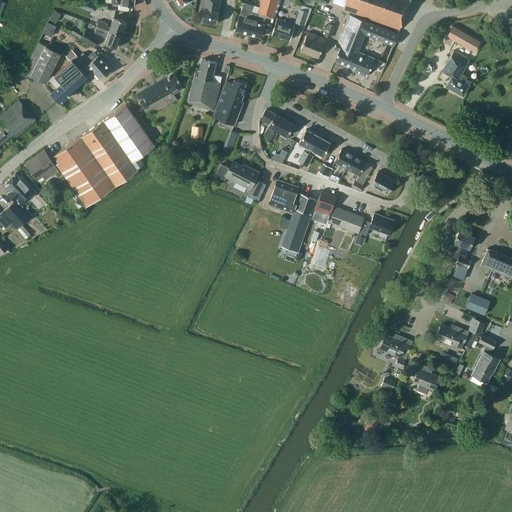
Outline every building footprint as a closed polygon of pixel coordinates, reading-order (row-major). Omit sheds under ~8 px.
[(85,0),(80,0),(78,7),(92,12),(95,3),(85,0)] [(205,0),(202,21),(216,24),(220,0),(205,0)] [(240,15),(235,30),(261,37),(264,24),(266,16),(272,18),(273,17),(277,0),(261,0),(261,3),(260,7),(253,5),(244,2),(240,15)] [(410,0),(346,0),(343,9),(400,29),(410,0)] [(304,25),(309,11),(300,8),(295,22),(304,25)] [(55,9),(51,19),(59,22),(63,12),(55,9)] [(398,34),(349,14),(338,43),(337,42),(334,49),(339,51),(335,60),(360,70),(359,73),(366,76),(368,74),(375,58),(358,51),(365,34),(393,46),(398,34)] [(126,28),(127,24),(126,23),(126,21),(114,17),(110,27),(107,26),(108,23),(99,20),(97,26),(121,35),(124,28),(126,28)] [(272,34),(290,40),(295,25),(286,22),(287,21),(277,18),(272,34)] [(48,22),(43,33),(51,37),(56,26),(48,22)] [(324,36),(331,38),(335,26),(329,24),(324,36)] [(117,48),(121,35),(97,26),(95,31),(104,34),(105,32),(108,33),(104,43),(110,45),(110,47),(115,49),(115,47),(117,48)] [(481,41),(453,26),(447,36),(475,52),(481,41)] [(316,35),(319,29),(313,27),(311,33),(308,32),(301,50),(318,57),(326,39),(316,35)] [(81,38),(95,47),(100,40),(85,31),(81,38)] [(61,54),(39,42),(25,70),(30,75),(46,83),(48,80),(61,54)] [(469,59),(453,51),(442,71),(452,76),(446,86),(463,95),(471,81),(466,78),(467,76),(462,73),(469,59)] [(72,58),(87,75),(92,71),(100,79),(111,69),(98,55),(97,56),(91,61),(87,57),(83,53),(79,57),(76,55),(72,58)] [(46,83),(45,86),(59,102),(86,78),(88,76),(87,75),(72,58),(70,61),(54,75),(48,80),(46,83)] [(216,62),(202,59),(200,69),(196,68),(188,102),(213,109),(221,82),(212,80),(216,62)] [(183,87),(175,72),(136,94),(144,107),(171,92),(172,94),(183,87)] [(245,84),(234,80),(233,83),(227,81),(213,117),(234,125),(243,102),(241,102),(243,95),(241,94),(245,84)] [(37,121),(19,100),(0,116),(0,145),(12,134),(15,138),(37,121)] [(155,145),(126,104),(53,156),(58,163),(56,164),(86,206),(138,169),(137,168),(143,163),(139,157),(155,145)] [(296,125),(266,109),(261,118),(270,123),(269,126),(273,129),(272,131),(268,137),(273,140),(277,134),(278,131),(287,136),(290,131),(292,132),(296,125)] [(202,139),(203,127),(192,126),(191,138),(202,139)] [(303,164),(318,136),(306,129),(299,143),(308,148),(306,151),(304,150),(298,161),(303,164)] [(322,156),(330,142),(318,136),(303,164),(307,166),(313,155),(311,154),(313,151),(322,156)] [(45,149),(24,163),(36,181),(39,179),(43,176),(45,179),(45,180),(59,171),(56,167),(45,149)] [(347,168),(354,155),(342,149),(335,161),(347,168)] [(272,158),(282,163),(285,157),(275,152),(272,158)] [(356,179),(366,162),(354,155),(347,168),(355,172),(352,177),(356,179)] [(221,164),(216,174),(225,179),(226,176),(250,188),(248,190),(250,191),(247,196),(248,196),(253,198),(258,201),(266,184),(263,183),(263,182),(255,178),(258,172),(246,166),(245,168),(232,161),(229,168),(221,164)] [(328,177),(333,169),(324,163),(319,172),(328,177)] [(186,167),(177,164),(175,171),(183,174),(186,167)] [(371,185),(388,194),(395,181),(378,171),(371,185)] [(22,175),(20,178),(16,173),(4,184),(10,191),(8,193),(14,201),(4,211),(2,212),(12,222),(17,228),(31,214),(23,205),(38,192),(32,185),(31,185),(22,175)] [(298,187),(278,180),(269,204),(284,209),(285,207),(294,210),(281,246),(297,252),(316,199),(299,193),(298,198),(295,197),(298,187)] [(352,186),(360,191),(363,185),(355,181),(352,186)] [(330,216),(337,196),(322,190),(315,210),(320,212),(318,220),(319,220),(326,222),(328,215),(330,216)] [(36,196),(45,205),(50,201),(41,191),(36,196)] [(75,194),(71,197),(78,208),(83,205),(75,194)] [(338,225),(345,210),(336,206),(330,222),(338,225)] [(0,222),(5,228),(12,222),(2,212),(4,211),(3,210),(0,213),(0,222)] [(348,229),(354,213),(345,210),(338,225),(348,229)] [(358,233),(364,217),(354,213),(348,229),(358,233)] [(369,227),(389,234),(394,220),(374,213),(371,222),(364,219),(359,232),(366,235),(369,227)] [(475,237),(460,230),(455,242),(462,246),(459,255),(456,262),(468,268),(471,261),(465,258),(469,249),(470,249),(475,237)] [(354,242),(360,244),(363,237),(357,235),(354,242)] [(330,251),(320,248),(314,265),(323,268),(330,251)] [(511,258),(488,248),(481,265),(511,277),(511,258)] [(468,268),(458,264),(454,274),(464,278),(468,268)] [(472,293),(466,307),(485,315),(490,301),(472,293)] [(469,330),(481,334),(485,323),(474,318),(469,330)] [(455,326),(453,329),(441,324),(436,338),(462,349),(469,331),(455,326)] [(398,339),(386,334),(380,347),(399,355),(395,365),(402,368),(413,341),(399,335),(398,339)] [(497,341),(483,334),(479,342),(487,346),(472,374),(473,375),(484,380),(487,382),(495,367),(496,367),(500,359),(489,354),(492,348),(493,349),(497,341)] [(470,338),(466,347),(468,347),(470,346),(472,344),(474,342),(475,340),(470,338)] [(434,390),(439,376),(427,371),(429,367),(410,359),(405,371),(416,376),(413,381),(420,384),(418,389),(418,390),(424,393),(426,391),(428,387),(434,390)] [(473,375),(470,380),(481,386),(482,385),(484,380),(473,375)] [(381,386),(392,390),(396,380),(385,376),(381,386)] [(382,398),(392,400),(393,392),(384,391),(382,398)] [(344,410),(337,423),(350,430),(356,421),(353,420),(355,416),(344,410)] [(376,428),(383,416),(374,411),(368,423),(376,428)] [(368,423),(364,429),(372,433),(376,428),(368,423)]
